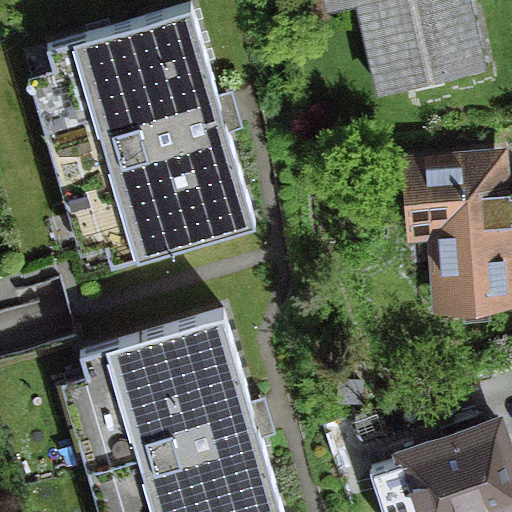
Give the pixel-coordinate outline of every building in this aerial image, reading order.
[(358,0),(378,84),(374,85),(375,88),(477,64),(476,61),(473,62),(458,0),(358,0)] [(250,221),(186,2),(42,45),(69,138),(47,145),(56,176),(79,170),(106,263),(250,221)] [(491,159),(400,165),(404,227),(434,225),(441,306),(502,301),(491,159)] [(278,511),(219,308),(75,350),(102,444),(80,450),(89,482),(112,476),(122,511),(278,511)] [(469,511),(511,497),(511,484),(491,422),(400,452),(402,457),(368,468),(382,511),(469,511)]
